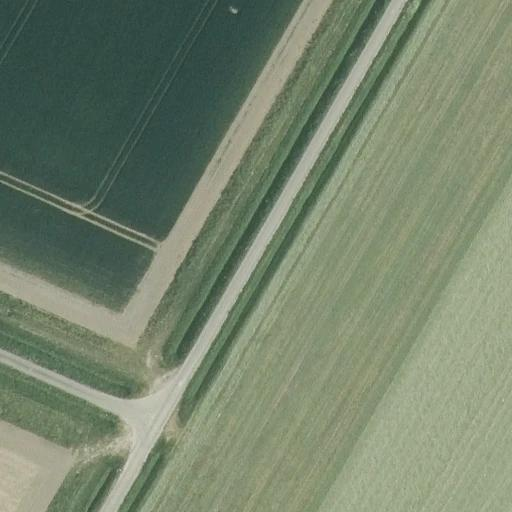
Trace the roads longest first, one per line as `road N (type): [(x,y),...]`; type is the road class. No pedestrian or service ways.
road 1 (unclassified): [(152,431),(397,0)]
road 2 (unclassified): [(152,431),(0,355)]
